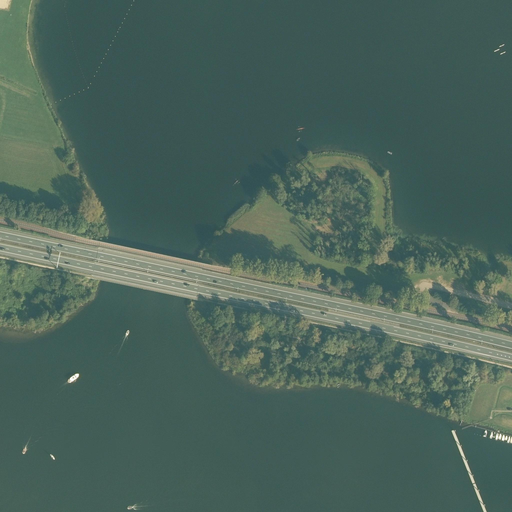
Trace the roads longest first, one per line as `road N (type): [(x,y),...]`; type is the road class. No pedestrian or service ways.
road 1 (unclassified): [(511,331),(0,221)]
road 2 (trunk): [(511,344),(0,235)]
road 3 (trunk): [(0,247),(492,352)]
